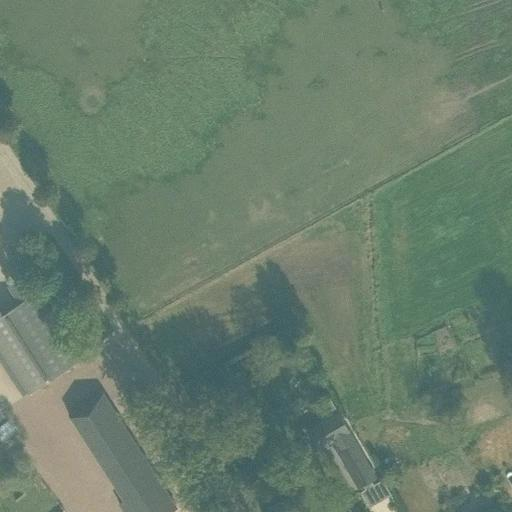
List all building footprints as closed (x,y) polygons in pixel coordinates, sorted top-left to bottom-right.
[(0,320),(0,347),(29,393),(80,360),(27,278),(10,289),(21,307),(0,320)] [(511,323),(503,303),(454,324),(477,377),(511,361),(511,323)] [(120,502),(115,506),(118,511),(170,511),(173,510),(98,396),(65,417),(120,502)] [(330,401),(321,406),(325,414),(335,409),(330,401)] [(319,423),(309,429),(321,448),(330,443),(357,489),(376,478),(337,412),(319,423)] [(418,415),(414,438),(442,442),(445,419),(418,415)] [(416,465),(427,485),(437,503),(511,462),(511,428),(495,437),(489,426),(416,465)] [(380,479),(373,484),(382,499),(389,495),(380,479)]
